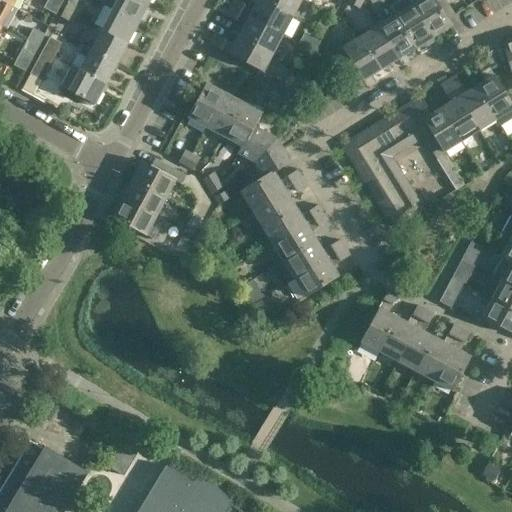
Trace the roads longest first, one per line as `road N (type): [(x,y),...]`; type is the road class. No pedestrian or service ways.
road 1 (residential): [(369,271),(299,146),(511,18)]
road 2 (residential): [(108,166),(0,356)]
road 3 (residential): [(199,0),(108,166)]
road 4 (residential): [(108,166),(0,106)]
